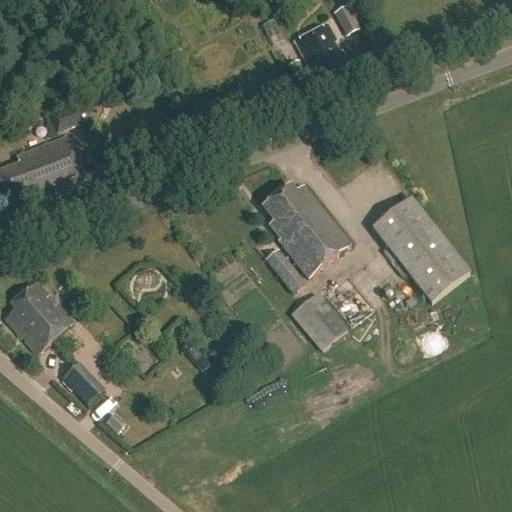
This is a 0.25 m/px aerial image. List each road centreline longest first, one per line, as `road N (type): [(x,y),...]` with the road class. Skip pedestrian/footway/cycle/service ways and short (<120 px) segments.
road 1 (tertiary): [(0,260),(511,58)]
road 2 (unclassified): [(0,366),(171,511)]
